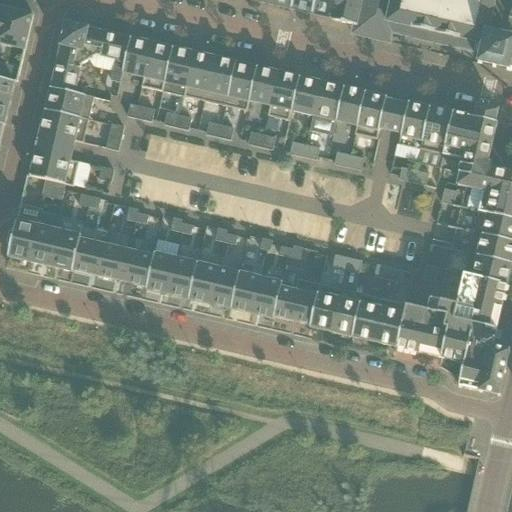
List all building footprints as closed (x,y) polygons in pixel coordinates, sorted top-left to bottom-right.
[(291,10),(293,0),(271,0),(270,5),(291,10)] [(312,15),(315,0),(293,0),(291,10),(312,15)] [(333,22),(338,0),(315,0),(312,15),(332,19),(332,21),(333,22)] [(361,0),(338,0),(333,22),(355,27),(361,0)] [(361,0),(355,27),(371,29),(384,32),(391,0),(361,0)] [(511,0),(391,0),(384,32),(482,55),(482,54),(511,61),(511,56),(511,55),(511,0)] [(0,45),(25,51),(33,16),(1,9),(1,11),(2,11),(0,18),(0,45)] [(81,66),(89,61),(66,24),(60,47),(61,47),(51,89),(75,94),(81,66)] [(123,74),(131,40),(89,30),(89,29),(66,24),(89,61),(97,57),(116,61),(111,81),(120,84),(123,74)] [(131,39),(131,40),(123,74),(144,79),(152,44),(131,39)] [(144,79),(142,89),(163,93),(173,49),(152,44),(144,79)] [(163,93),(184,98),(194,53),(173,49),(163,93)] [(184,98),(205,103),(215,58),(194,53),(184,98)] [(205,103),(226,108),(236,63),(215,58),(205,103)] [(226,108),(247,113),(249,103),(257,68),(236,63),(226,108)] [(249,103),(250,103),(270,107),(278,73),(257,68),(249,103)] [(289,123),(291,112),(299,78),(278,73),(270,107),(268,118),(289,123)] [(313,117),(321,83),(299,78),(291,112),(313,117)] [(0,102),(9,105),(14,83),(0,79),(0,102)] [(335,122),(343,88),(321,83),(313,117),(310,132),(332,137),(335,122)] [(94,99),(75,94),(51,89),(51,88),(45,111),(89,122),(94,99)] [(357,127),(365,93),(343,88),(335,122),(357,127)] [(430,108),(408,103),(408,106),(395,103),(386,101),(387,98),(365,93),(357,127),(359,128),(357,136),(376,141),(379,130),(389,132),(398,134),(400,135),(397,146),(420,151),(430,108)] [(0,137),(0,136),(2,127),(3,126),(4,127),(9,105),(0,102),(0,137)] [(128,118),(140,121),(142,109),(130,106),(128,118)] [(496,123),(496,121),(496,120),(498,114),(498,112),(496,111),(489,110),(487,109),(480,108),(478,107),(477,110),(476,115),(476,116),(475,119),(453,114),(443,157),(463,162),(456,193),(453,207),(511,220),(511,174),(507,173),(491,148),(497,124),(496,123)] [(443,157),(453,114),(430,108),(420,151),(443,157)] [(154,112),(142,109),(140,121),(152,124),(154,112)] [(39,134),(42,135),(73,142),(73,143),(75,143),(84,145),(89,122),(45,111),(40,132),(39,132),(39,134)] [(164,127),(176,129),(179,117),(167,115),(164,127)] [(191,120),(179,117),(176,129),(188,132),(191,120)] [(207,136),(219,139),(221,127),(209,125),(207,136)] [(124,129),(112,126),(109,138),(121,141),(124,129)] [(233,130),(221,127),(219,139),(231,142),(233,130)] [(251,134),(248,146),(260,149),(263,137),(251,134)] [(275,140),(263,137),(260,149),(272,152),(275,140)] [(109,138),(106,150),(118,152),(121,141),(109,138)] [(306,147),(293,144),(290,156),(303,159),(306,147)] [(303,159),(316,162),(319,150),(306,147),(303,159)] [(70,162),(71,161),(69,161),(37,154),(34,153),(34,155),(35,156),(30,178),(45,181),(65,186),(74,188),(79,164),(70,162)] [(348,169),(350,157),(337,154),(335,166),(348,169)] [(363,160),(350,157),(348,169),(361,172),(363,160)] [(102,169),(99,181),(111,184),(114,172),(102,169)] [(412,184),(415,172),(402,169),(399,181),(412,184)] [(428,175),(415,172),(412,184),(425,187),(428,175)] [(45,181),(42,198),(51,200),(54,189),(64,192),(65,186),(45,181)] [(54,189),(51,200),(62,202),(64,192),(54,189)] [(444,191),(441,204),(453,207),(456,193),(444,191)] [(81,196),(78,206),(88,208),(91,198),(81,196)] [(91,198),(88,208),(98,211),(101,200),(91,198)] [(511,242),(511,220),(453,207),(448,228),(456,230),(474,234),(511,242)] [(129,209),(126,221),(135,223),(137,214),(138,211),(129,209)] [(137,214),(135,223),(147,226),(149,217),(137,214)] [(11,234),(8,246),(11,246),(8,259),(30,264),(40,222),(17,217),(14,234),(11,234)] [(181,225),(182,221),(173,219),(170,232),(179,234),(181,225)] [(60,232),(39,227),(40,223),(40,222),(30,264),(51,269),(60,232)] [(181,225),(179,234),(191,236),(193,227),(181,225)] [(218,229),(215,242),(224,244),(226,235),(227,232),(218,229)] [(51,269),(72,274),(81,237),(60,232),(51,269)] [(511,242),(474,234),(469,255),(511,265),(511,263),(511,242)] [(226,235),(224,244),(235,247),(238,238),(226,235)] [(105,246),(81,240),(81,237),(72,274),(73,274),(74,272),(98,277),(105,246)] [(262,240),(260,250),(270,252),(272,242),(262,240)] [(105,246),(98,277),(122,283),(129,252),(105,246)] [(292,250),(290,259),(299,261),(302,249),(293,247),(292,250)] [(281,248),(279,257),(290,259),(292,250),(281,248)] [(507,286),(511,265),(443,249),(438,270),(507,286)] [(155,254),(154,254),(154,257),(129,252),(122,283),(146,288),(146,291),(155,254)] [(155,254),(146,291),(167,296),(176,259),(155,254)] [(346,271),(349,260),(336,257),(333,268),(346,271)] [(197,264),(176,259),(167,296),(189,300),(197,264)] [(362,263),(349,260),(346,271),(359,274),(362,263)] [(218,269),(197,264),(189,300),(210,305),(218,269)] [(388,281),(391,270),(378,266),(375,278),(388,281)] [(435,283),(438,270),(427,267),(424,280),(435,283)] [(239,274),(218,269),(210,305),(231,310),(239,274)] [(404,273),(391,270),(388,281),(401,284),(404,273)] [(492,349),(507,286),(438,270),(435,283),(429,311),(407,306),(397,349),(441,359),(442,359),(464,365),(458,388),(482,394),(485,394),(497,397),(499,397),(500,395),(505,374),(505,372),(509,355),(510,353),(507,352),(495,349),(492,349)] [(239,274),(231,310),(252,315),(261,279),(239,274)] [(282,284),(261,279),(252,315),(274,320),(282,284)] [(282,284),(274,320),(275,318),(310,327),(310,329),(320,286),(298,281),(295,292),(281,289),(283,284),(282,284)] [(320,286),(310,329),(331,334),(342,291),(320,286)] [(352,339),(362,296),(342,291),(331,334),(352,339)] [(373,343),(383,301),(362,296),(352,339),(373,343)] [(397,349),(407,306),(383,301),(373,343),(397,349)]
